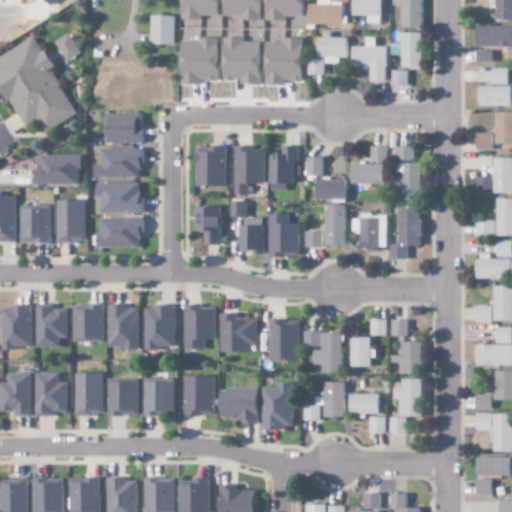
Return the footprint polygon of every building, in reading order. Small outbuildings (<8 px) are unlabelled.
[(222,15),(221,0),(184,0),(185,19),(205,19),(205,16),(222,15)] [(263,18),(263,0),(226,0),(226,17),(263,18)] [(304,17),(304,0),(268,0),(268,20),(286,20),(286,16),(304,17)] [(345,24),(344,2),(349,2),(349,0),(318,0),(318,4),(309,4),(309,25),(345,24)] [(369,23),(384,23),(383,0),(354,0),(354,15),(369,16),(369,23)] [(424,27),(424,0),(393,0),(393,5),(404,6),(404,27),(424,27)] [(511,0),(495,0),(495,19),(511,19),(511,0)] [(152,44),(176,44),(176,15),(152,15),(152,44)] [(511,26),(477,26),(477,46),(511,46),(511,26)] [(424,32),(404,33),(405,68),(424,67),(424,32)] [(83,53),(72,33),(58,41),(69,61),(83,53)] [(77,114),(53,69),(55,67),(38,36),(0,57),(0,84),(24,128),(35,122),(42,134),(77,114)] [(184,42),(184,84),(202,84),(202,81),(221,80),(221,37),(200,38),(200,41),(184,42)] [(264,42),(247,42),(247,37),(226,37),(225,80),(243,80),(243,84),(263,84),(264,42)] [(319,57),(327,58),(327,63),(341,63),(341,58),(349,58),(350,38),(320,37),(319,57)] [(355,46),(354,66),(372,67),(372,80),(389,80),(390,46),(378,46),(378,37),(368,37),(368,46),(355,46)] [(267,42),(268,84),(286,84),(286,81),(305,81),(305,38),(284,38),(284,42),(267,42)] [(493,62),(494,51),(477,51),(477,61),(493,62)] [(309,75),(325,75),(325,59),(309,59),(309,75)] [(509,85),(509,68),(493,68),(493,85),(509,85)] [(409,86),(409,70),(393,70),(393,86),(409,86)] [(511,86),(480,86),(480,106),(511,106),(511,86)] [(511,144),(511,112),(497,112),(496,144),(511,144)] [(111,113),(111,122),(107,122),(107,144),(145,143),(144,113),(111,113)] [(477,150),(493,151),(494,134),(478,133),(477,150)] [(228,146),(197,147),(198,186),(228,186),(228,146)] [(236,195),(249,195),(250,184),(267,184),(267,151),(248,151),(248,146),(236,146),(236,195)] [(288,191),(288,184),(300,183),(299,146),(283,146),(283,155),(272,155),(272,191),(288,191)] [(386,184),(387,146),(372,146),(372,164),(354,164),(354,184),(386,184)] [(398,173),(403,173),(404,200),(424,200),(423,162),(416,162),(416,146),(398,147),(398,173)] [(101,178),(144,179),(145,148),(101,148),(101,178)] [(39,185),(80,185),(80,169),(84,169),(84,155),(39,156),(39,185)] [(324,177),(324,158),(308,157),(307,177),(324,177)] [(511,158),(496,158),(496,193),(511,193),(511,158)] [(494,193),(494,177),(478,177),(478,193),(494,193)] [(348,199),(348,180),(320,179),(319,199),(348,199)] [(145,213),(144,182),(101,183),(101,214),(145,213)] [(18,195),(0,194),(0,234),(1,234),(1,242),(17,243),(18,195)] [(499,236),(511,236),(511,198),(499,198),(499,236)] [(88,201),(59,200),(58,242),(87,243),(88,201)] [(232,217),(249,217),(249,201),(233,200),(232,217)] [(199,231),(206,231),(207,245),(224,244),(224,206),(198,207),(199,231)] [(348,206),(328,206),(328,232),(307,231),(307,247),(324,248),(324,237),(328,237),(328,246),(348,246),(348,206)] [(23,243),(53,243),(52,207),(22,208),(23,243)] [(409,260),(409,246),(422,246),(423,209),(400,208),(399,245),(393,244),(393,259),(409,260)] [(271,213),(270,257),(300,257),(301,223),(291,223),(291,214),(271,213)] [(145,218),(101,217),(101,248),(144,248),(145,218)] [(388,248),(389,217),(354,217),(353,235),(362,235),(362,247),(388,248)] [(496,236),(497,220),(478,220),(478,236),(496,236)] [(242,226),(242,249),(256,249),(256,255),(267,254),(267,225),(242,226)] [(511,240),(498,241),(499,257),(511,257),(511,240)] [(479,279),(511,278),(511,259),(493,259),(493,254),(480,254),(479,279)] [(511,286),(496,286),(496,322),(511,321),(511,286)] [(39,349),(62,348),(62,338),(70,338),(69,311),(55,311),(55,304),(38,304),(39,349)] [(105,342),(105,305),(75,305),(75,342),(105,342)] [(217,309),(198,309),(198,305),(186,305),(186,349),(207,350),(207,340),(216,340),(217,309)] [(34,348),(33,306),(3,307),(4,349),(34,348)] [(140,306),(110,306),(109,347),(139,348),(140,306)] [(146,306),(146,350),(176,349),(176,306),(146,306)] [(494,323),(494,306),(478,306),(477,323),(494,323)] [(222,352),(252,352),(252,345),(260,345),(260,319),(241,319),(240,313),(222,313),(222,352)] [(371,336),(387,336),(388,320),(372,319),(371,336)] [(301,320),(271,320),(270,360),(300,360),(301,320)] [(410,320),(392,320),(392,336),(409,336),(410,320)] [(511,327),(498,327),(498,344),(511,344),(511,327)] [(344,333),(306,332),(306,348),(316,348),(316,364),(324,365),(324,373),(343,373),(344,333)] [(353,337),(352,367),(372,367),(372,358),(377,358),(377,349),(372,349),(373,338),(353,337)] [(423,341),(402,342),(403,356),(392,356),(392,363),(403,363),(403,374),(424,373),(423,341)] [(511,365),(511,345),(479,345),(479,365),(511,365)] [(497,393),(478,393),(477,409),(494,410),(494,400),(511,400),(511,371),(498,371),(497,393)] [(34,373),(10,373),(10,383),(3,383),(3,411),(17,411),(17,417),(34,416),(34,373)] [(39,417),(55,416),(55,413),(70,412),(70,383),(63,383),(62,373),(39,373),(39,417)] [(105,373),(78,373),(78,416),(105,415),(105,373)] [(216,416),(217,376),(186,376),(186,415),(216,416)] [(392,433),(408,433),(409,417),(424,417),(424,379),(404,379),(404,388),(395,388),(395,399),(402,399),(401,417),(392,417),(392,433)] [(147,417),(163,416),(162,412),(176,412),(176,380),(146,381),(147,417)] [(140,381),(110,381),(110,416),(141,416),(140,381)] [(346,382),(326,383),(327,417),(347,417),(346,382)] [(264,387),(265,429),(294,429),(294,383),(280,383),(280,387),(264,387)] [(261,387),(223,388),(223,418),(243,418),(243,424),(261,424),(261,387)] [(382,414),(382,394),(352,394),(352,414),(382,414)] [(304,405),(305,421),(321,421),(321,405),(326,405),(326,396),(316,397),(316,405),(304,405)] [(511,413),(496,414),(497,452),(511,451),(511,413)] [(478,414),(478,430),(494,431),(494,414),(478,414)] [(371,433),(387,433),(387,417),(371,417),(371,433)] [(479,476),(511,476),(511,457),(479,457),(479,476)] [(30,511),(30,479),(2,478),(2,511),(30,511)] [(64,511),(65,478),(36,478),(35,511),(64,511)] [(101,511),(101,478),(71,478),(71,511),(101,511)] [(175,511),(176,478),(146,478),(145,511),(175,511)] [(108,479),(108,511),(138,511),(139,479),(108,479)] [(478,495),(494,495),(494,479),(478,479),(478,495)] [(180,480),(180,511),(211,511),(211,480),(180,480)] [(239,485),(221,485),(222,511),(259,511),(258,490),(239,491),(239,485)] [(421,511),(422,508),(409,508),(409,494),(393,494),(393,509),(401,510),(400,511),(421,511)] [(500,511),(511,511),(511,500),(500,500),(500,511)]
